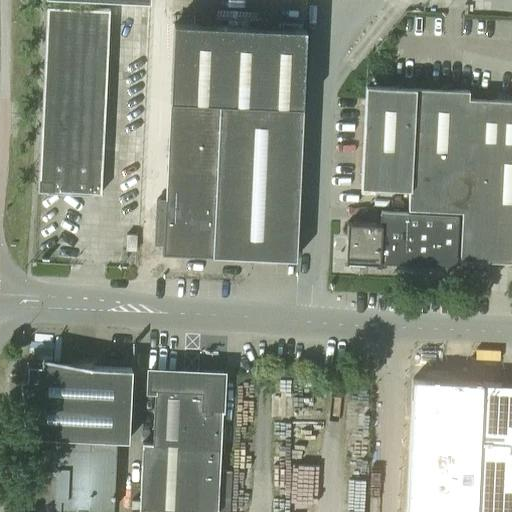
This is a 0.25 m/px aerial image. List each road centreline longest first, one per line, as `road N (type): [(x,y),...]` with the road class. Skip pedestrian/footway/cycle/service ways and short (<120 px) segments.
road 1 (unclassified): [(0,302),(395,323)]
road 2 (unclassified): [(385,511),(395,323)]
